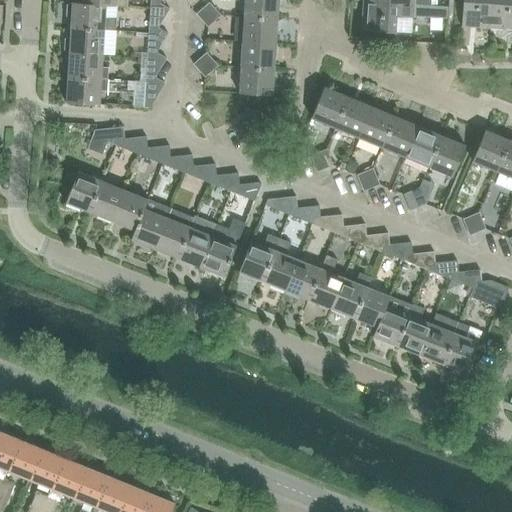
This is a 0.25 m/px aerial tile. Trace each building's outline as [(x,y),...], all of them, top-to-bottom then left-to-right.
[(246,0),(245,17),(278,19),(279,0),(246,0)] [(463,0),(462,27),(491,29),(492,0),(463,0)] [(511,0),(492,0),(491,29),(511,30),(511,0)] [(363,1),(361,30),(379,31),(396,32),(397,16),(414,17),(447,19),(447,6),(428,5),(415,4),(363,1)] [(69,5),(68,16),(70,19),(73,19),(72,27),(104,29),(115,30),(116,17),(106,17),(106,4),(84,3),(74,2),(74,3),(71,3),(69,5)] [(152,7),(150,33),(154,33),(158,27),(169,8),(160,3),(157,7),(152,7)] [(210,3),(204,9),(215,22),(222,16),(210,3)] [(204,9),(197,14),(209,27),(215,22),(204,9)] [(245,17),(244,42),(277,44),(278,19),(245,17)] [(67,39),(66,49),(68,52),(71,52),(103,54),(104,29),(72,27),(72,37),(69,37),(67,39)] [(150,33),(148,57),(153,58),(157,52),(168,33),(158,27),(154,33),(150,33)] [(379,31),(379,39),(380,39),(383,39),(395,40),(396,32),(379,31)] [(244,42),(242,68),(275,70),(277,44),(244,42)] [(71,52),(69,77),(108,79),(109,67),(102,66),(103,54),(71,52)] [(148,57),(147,82),(152,82),(156,77),(167,58),(157,52),(153,58),(148,57)] [(207,53),(201,59),(212,73),(219,67),(207,53)] [(201,59),(194,65),(206,78),(212,73),(201,59)] [(275,70),(242,68),(241,94),(273,96),(275,70)] [(108,79),(69,77),(68,102),(100,104),(101,90),(107,91),(108,79)] [(152,82),(147,82),(145,107),(150,108),(165,83),(156,77),(152,82)] [(312,118),(336,127),(348,97),(324,87),(312,118)] [(336,127),(359,137),(372,106),(348,97),(336,127)] [(359,137),(382,147),(395,116),(372,106),(359,137)] [(245,110),(244,125),(262,126),(262,111),(245,110)] [(382,147),(405,156),(418,126),(395,116),(382,147)] [(405,156),(429,166),(441,135),(418,126),(405,156)] [(108,142),(117,145),(119,140),(126,139),(124,127),(96,130),(94,136),(108,142)] [(472,161),(496,171),(508,140),(484,130),(472,161)] [(441,135),(429,166),(453,176),(465,145),(441,135)] [(108,142),(94,136),(89,148),(103,154),(108,142)] [(117,145),(139,154),(142,148),(149,148),(147,137),(126,139),(119,140),(117,145)] [(511,141),(508,140),(496,171),(500,172),(511,177),(511,141)] [(139,154),(163,164),(166,157),(172,157),(171,145),(149,148),(142,148),(139,154)] [(326,169),(333,166),(327,150),(319,153),(326,169)] [(318,172),(326,169),(319,153),(311,157),(318,172)] [(163,164),(185,173),(188,167),(194,166),(193,155),(172,157),(166,157),(163,164)] [(349,159),(345,171),(351,173),(353,174),(358,163),(349,159)] [(185,173),(208,182),(211,176),(217,175),(216,164),(194,166),(188,167),(185,173)] [(373,170),(366,173),(372,188),(379,185),(373,170)] [(67,202),(90,211),(102,181),(79,172),(67,202)] [(208,182),(232,191),(235,185),(240,184),(239,173),(217,175),(211,176),(208,182)] [(372,188),(366,173),(358,176),(364,191),(372,188)] [(90,211),(113,220),(125,190),(102,181),(90,211)] [(235,185),(232,191),(255,201),(262,184),(258,182),(240,184),(235,185)] [(420,189),(412,192),(419,208),(426,204),(420,189)] [(113,220),(135,229),(144,208),(145,209),(149,200),(125,190),(113,220)] [(411,211),(419,208),(412,192),(405,195),(411,211)] [(266,204),(290,214),(292,208),(298,208),(297,196),(268,199),(266,204)] [(131,239),(154,248),(170,208),(149,200),(145,209),(144,208),(135,229),(131,239)] [(290,214),(312,223),(315,217),(321,216),(320,205),(298,208),(292,208),(290,214)] [(154,248),(177,257),(193,218),(170,208),(154,248)] [(479,213),(471,216),(478,232),(486,229),(479,213)] [(312,223),(335,232),(338,226),(344,225),(343,214),(321,216),(315,217),(312,223)] [(177,257),(201,266),(217,225),(194,216),(193,218),(177,257)] [(471,236),(478,232),(471,216),(463,220),(471,236)] [(217,225),(201,266),(225,276),(241,234),(245,226),(233,221),(230,230),(217,225)] [(335,232),(358,241),(360,235),(367,235),(365,223),(344,225),(338,226),(335,232)] [(358,241),(381,251),(383,244),(389,244),(388,232),(367,235),(360,235),(358,241)] [(240,271),(237,277),(253,283),(255,278),(263,281),(279,241),(268,236),(264,246),(252,241),(240,271)] [(263,281),(286,290),(298,260),(286,255),(290,245),(279,241),(263,281)] [(381,251),(405,260),(408,253),(413,253),(411,241),(389,244),(383,244),(381,251)] [(405,260),(427,269),(429,264),(435,263),(434,251),(413,253),(408,253),(405,260)] [(308,299),(331,308),(343,278),(332,273),(337,262),(325,257),(321,269),(308,299)] [(286,290),(308,299),(321,269),(298,260),(286,290)] [(427,269),(450,278),(452,274),(459,273),(457,260),(435,263),(429,264),(427,269)] [(450,278),(473,288),(475,282),(482,281),(480,270),(459,273),(452,274),(450,278)] [(354,317),(366,287),(369,279),(358,274),(355,283),(343,278),(331,308),(354,317)] [(475,282),(473,288),(469,297),(501,310),(510,288),(491,280),(482,281),(475,282)] [(354,317),(377,326),(385,306),(386,306),(390,296),(366,287),(354,317)] [(373,335),(396,345),(412,305),(390,296),(386,306),(385,306),(377,326),(373,335)] [(396,345),(419,354),(431,324),(421,320),(424,310),(412,305),(396,345)] [(419,354),(442,363),(459,321),(449,317),(444,326),(433,322),(431,324),(419,354)] [(459,321),(442,363),(466,373),(478,343),(464,337),(469,326),(459,321)] [(0,466),(8,470),(20,441),(0,432),(0,466)] [(20,441),(8,470),(19,475),(30,479),(42,450),(20,441)] [(30,479),(52,488),(64,459),(42,450),(30,479)] [(52,488),(74,497),(86,468),(64,459),(52,488)] [(74,497),(72,501),(81,505),(82,501),(96,506),(108,477),(86,468),(74,497)] [(96,506),(93,511),(106,511),(107,511),(109,511),(118,511),(130,486),(108,477),(96,506)] [(0,511),(3,511),(15,484),(4,480),(0,488),(0,511)] [(118,511),(144,511),(152,495),(130,486),(118,511)] [(28,511),(41,511),(48,498),(37,493),(28,511)] [(171,511),(174,504),(152,495),(144,511),(171,511)] [(48,498),(41,511),(54,511),(59,502),(48,498)]
